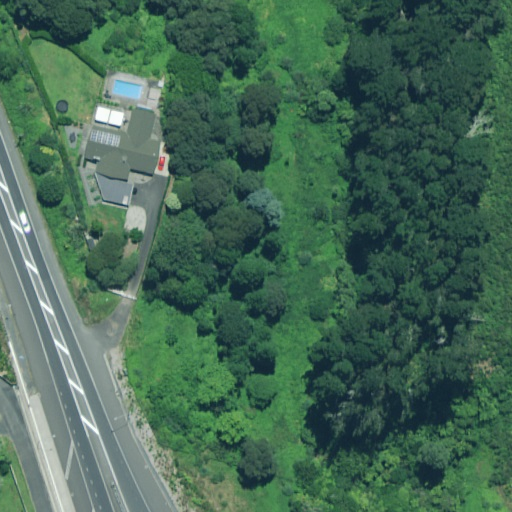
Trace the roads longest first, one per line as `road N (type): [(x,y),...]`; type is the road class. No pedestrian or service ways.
road 1 (trunk): [(0,177),(137,511)]
road 2 (trunk): [(104,511),(0,177)]
